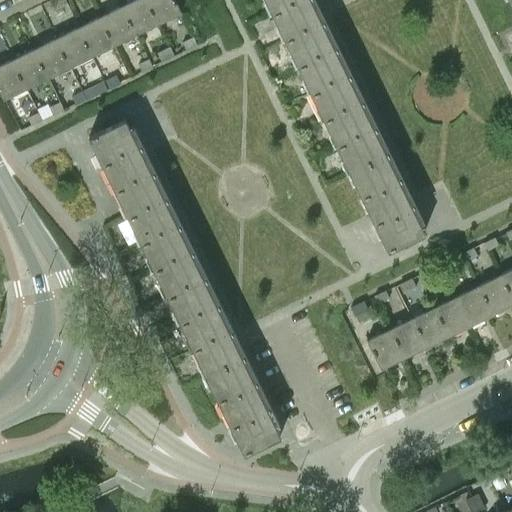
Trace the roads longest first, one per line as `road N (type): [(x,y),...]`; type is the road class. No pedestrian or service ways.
road 1 (residential): [(347,467),(511,384)]
road 2 (tertiary): [(70,361),(75,316),(65,278),(17,213)]
road 3 (residential): [(347,467),(279,326)]
road 4 (tertiary): [(17,213),(43,297),(43,334),(30,358)]
road 5 (unclassified): [(49,390),(171,455)]
road 6 (unclassified): [(171,455),(70,361)]
